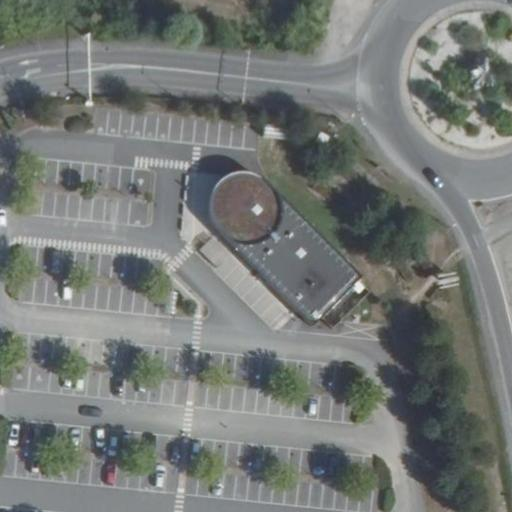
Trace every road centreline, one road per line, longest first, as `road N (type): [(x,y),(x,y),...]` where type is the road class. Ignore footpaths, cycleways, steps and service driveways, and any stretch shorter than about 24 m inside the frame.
road 1 (residential): [(0,79),(161,67),(381,98)]
road 2 (primary): [(440,173),(475,242),(511,354)]
